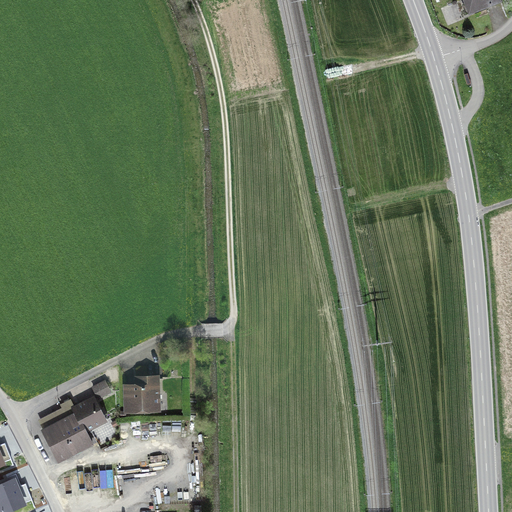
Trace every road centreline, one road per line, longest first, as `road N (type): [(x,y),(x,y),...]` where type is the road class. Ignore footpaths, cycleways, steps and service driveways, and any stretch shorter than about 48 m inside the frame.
road 1 (track): [(235,511),(226,133),(209,48),(188,0)]
road 2 (secondary): [(434,57),(471,238),(488,511)]
road 3 (residential): [(14,415),(182,331),(232,330)]
